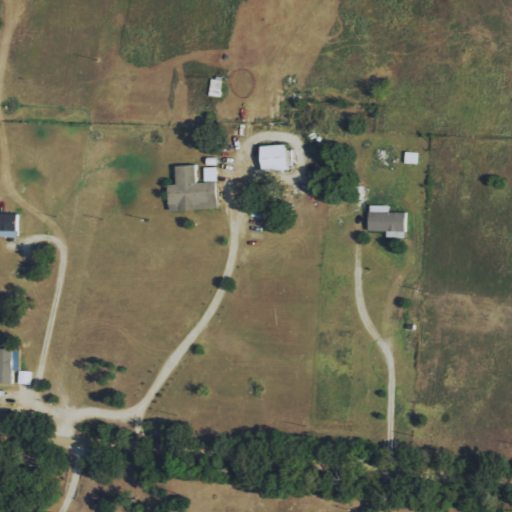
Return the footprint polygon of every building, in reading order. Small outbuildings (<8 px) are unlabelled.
[(290,170),(289,145),(263,145),(264,171),(290,170)] [(406,163),(418,164),(419,153),(406,153),(406,163)] [(219,209),(217,182),(197,183),(196,165),(176,166),(177,184),(169,185),(170,211),(219,209)] [(205,181),(217,181),(217,168),(206,168),(205,181)] [(390,206),(370,205),(369,231),(407,232),(407,212),(390,212),(390,206)] [(19,214),(0,213),(0,230),(1,231),(1,236),(18,237),(19,214)] [(13,348),(0,348),(0,383),(13,384),(13,348)]
